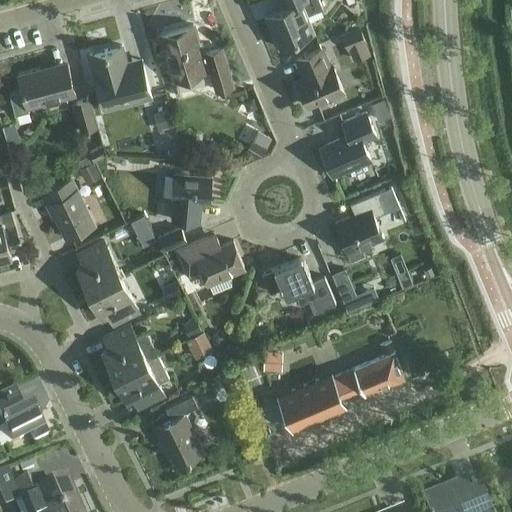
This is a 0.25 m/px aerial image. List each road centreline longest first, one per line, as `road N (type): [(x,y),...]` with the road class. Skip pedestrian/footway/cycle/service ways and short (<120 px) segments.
road 1 (tertiary): [(511,293),(489,247),(453,117),(442,0)]
road 2 (residential): [(248,511),(511,405)]
road 3 (residential): [(0,317),(24,328),(51,359),(131,511)]
road 4 (residential): [(297,155),(251,174),(237,199),(251,229),(278,238),(309,221),(315,199),(301,163)]
road 5 (residential): [(297,155),(230,0)]
